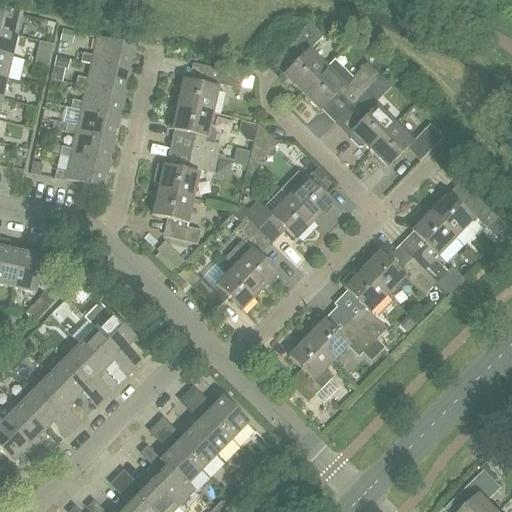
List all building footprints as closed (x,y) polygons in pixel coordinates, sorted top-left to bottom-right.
[(0,33),(16,38),(21,16),(0,10),(0,33)] [(301,95),(326,69),(309,52),(322,38),(309,25),(286,48),(299,61),(283,77),(301,95)] [(63,31),(60,41),(75,44),(77,34),(63,31)] [(0,56),(11,59),(16,38),(0,33),(0,56)] [(92,63),(129,71),(134,47),(97,39),(93,57),(82,54),(80,63),(91,65),(92,63)] [(0,78),(6,80),(11,59),(0,56),(0,78)] [(58,56),(55,68),(67,70),(69,71),(71,60),(69,59),(58,56)] [(354,104),(380,77),(367,64),(352,79),(334,61),(326,69),(301,95),(319,113),(340,91),(354,104)] [(124,95),(129,71),(92,63),(91,65),(88,80),(77,78),(75,86),(86,89),(86,86),(124,95)] [(177,107),(212,115),(219,86),(241,91),(244,77),(209,68),(205,87),(183,82),(179,81),(175,97),(179,98),(177,107)] [(369,151),(395,126),(374,105),(391,88),(380,77),(354,104),(367,118),(349,136),(349,140),(358,148),(362,148),(364,146),(369,151)] [(118,118),(124,95),(86,86),(86,89),(82,103),(72,101),(70,110),(80,112),(81,109),(118,118)] [(209,129),(212,115),(177,107),(175,115),(171,114),(168,130),(172,130),(172,131),(186,134),(186,138),(188,142),(192,144),(189,154),(217,161),(220,146),(214,145),(216,135),(213,130),(209,129)] [(113,141),(118,118),(81,109),(80,112),(77,127),(67,124),(65,133),(75,135),(76,133),(113,141)] [(55,122),(53,130),(65,133),(67,124),(62,123),(55,122)] [(257,124),(249,160),(256,168),(278,145),(257,124)] [(395,126),(369,151),(387,169),(409,147),(422,160),(443,139),(429,126),(412,143),(395,126)] [(108,165),(113,141),(76,133),(75,135),(72,150),(61,148),(59,156),(70,159),(70,156),(108,165)] [(236,151),(233,164),(246,167),(249,154),(236,151)] [(159,185),(158,192),(193,200),(200,172),(214,175),(217,161),(189,154),(185,172),(163,168),(157,167),(154,183),(159,185)] [(102,189),(108,165),(70,156),(70,159),(67,173),(56,171),(54,180),(65,183),(66,180),(102,189)] [(228,179),(231,164),(217,161),(214,175),(228,179)] [(32,163),(30,175),(39,177),(42,165),(32,163)] [(312,174),(322,184),(327,178),(317,169),(312,174)] [(281,191),(313,224),(331,206),(315,190),(321,184),(311,174),(305,180),(299,173),(281,191)] [(296,241),(313,224),(281,191),(264,209),(270,216),(267,219),(257,209),(246,219),(267,239),(280,226),(296,241)] [(187,228),(193,200),(158,192),(152,217),(174,222),(169,240),(197,246),(201,232),(187,228)] [(435,208),(429,214),(455,240),(475,219),(486,229),(496,219),(476,199),(463,212),(447,196),(446,197),(444,195),(440,195),(433,202),(433,206),(435,208)] [(267,239),(246,219),(240,213),(234,219),(240,225),(233,233),(251,251),(233,268),(259,294),(277,276),(255,254),(268,241),(267,239)] [(435,260),(455,240),(429,214),(411,232),(427,248),(414,261),(437,284),(448,273),(435,260)] [(0,286),(13,289),(21,255),(8,251),(10,243),(2,241),(0,249),(0,286)] [(21,255),(13,289),(35,294),(45,251),(37,249),(35,258),(21,255)] [(476,263),(466,252),(462,256),(472,267),(476,263)] [(437,284),(414,261),(401,275),(379,253),(362,271),(387,297),(405,279),(423,298),(437,284)] [(187,267),(178,276),(185,282),(193,273),(187,267)] [(242,312),(259,294),(233,268),(213,289),(203,279),(192,290),(213,310),(226,296),(242,312)] [(370,314),(387,297),(362,271),(356,277),(354,275),(350,275),(343,282),(343,286),(345,288),(344,289),(365,310),(352,324),(373,344),(375,342),(386,330),(370,314)] [(39,298),(49,308),(54,303),(44,293),(39,298)] [(136,340),(110,315),(102,307),(86,322),(95,330),(94,331),(134,370),(141,363),(135,356),(131,357),(125,351),(136,340)] [(373,344),(352,324),(339,337),(323,322),(305,340),(331,365),(352,344),(362,355),(371,346),(373,344)] [(126,378),(134,370),(94,331),(79,346),(105,371),(114,362),(120,368),(120,372),(126,378)] [(323,373),(331,365),(305,340),(288,357),(304,373),(290,386),(308,403),(331,380),(323,373)] [(375,342),(373,344),(382,353),(385,351),(375,342)] [(373,344),(371,346),(380,355),(382,353),(373,344)] [(95,381),(105,371),(79,346),(64,362),(104,401),(111,393),(105,387),(101,387),(95,381)] [(96,409),(104,401),(64,362),(49,377),(74,402),(84,392),(90,398),(90,402),(96,409)] [(64,412),(74,402),(49,377),(34,392),(73,432),(81,424),(74,418),(70,418),(64,412)] [(66,439),(73,432),(34,392),(18,408),(44,433),(54,423),(60,429),(59,433),(66,439)] [(200,409),(232,441),(247,425),(222,400),(212,410),(205,404),(200,409)] [(34,443),(44,433),(18,408),(3,423),(43,462),(50,455),(44,448),(40,449),(34,443)] [(216,457),(232,441),(200,409),(194,415),(201,421),(191,431),(216,457)] [(35,470),(43,462),(3,423),(0,426),(0,451),(13,464),(23,454),(29,460),(29,463),(35,470)] [(201,472),(216,457),(191,431),(181,441),(175,435),(169,440),(201,472)] [(186,487),(187,487),(201,472),(169,440),(164,446),(171,452),(161,462),(186,487)] [(268,457),(258,467),(264,473),(274,463),(268,457)] [(193,493),(187,487),(186,487),(161,462),(155,468),(162,474),(152,484),(177,509),(180,511),(186,511),(200,499),(193,493)] [(258,467),(248,477),(254,483),(264,473),(258,467)] [(496,511),(488,503),(501,490),(484,472),(464,492),(474,503),(463,511),(496,511)] [(149,511),(174,511),(177,509),(152,484),(142,494),(136,487),(130,493),(149,511)] [(228,498),(234,504),(244,494),(238,488),(228,498)] [(149,511),(130,493),(125,498),(132,505),(124,511),(149,511)] [(213,511),(225,511),(228,509),(223,503),(213,511)]
